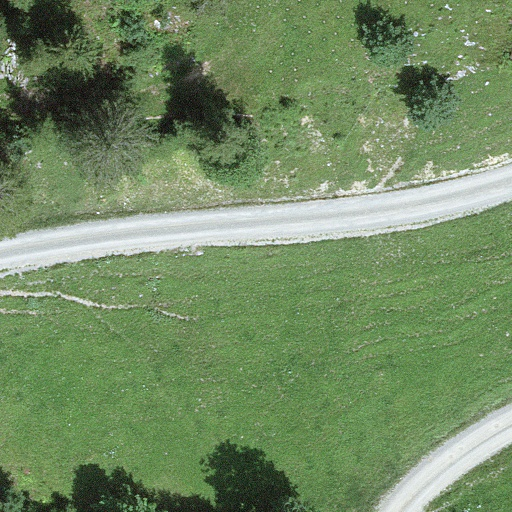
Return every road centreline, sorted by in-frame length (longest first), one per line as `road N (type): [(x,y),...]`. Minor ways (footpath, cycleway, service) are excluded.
road 1 (track): [(511,182),(416,210),(106,233),(0,252)]
road 2 (track): [(400,511),(442,463),(511,423)]
